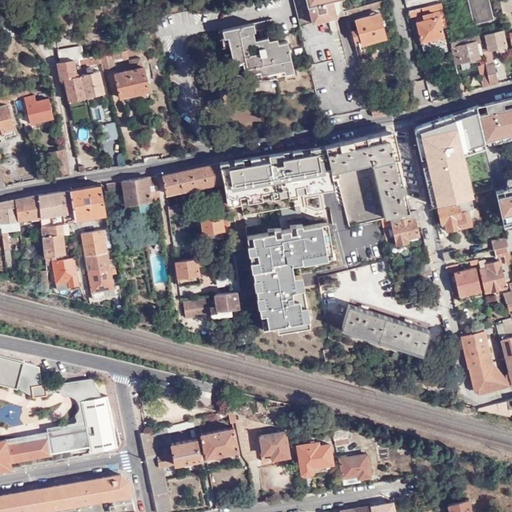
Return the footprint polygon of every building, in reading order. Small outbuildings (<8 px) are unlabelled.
[(293,0),(296,12),(309,9),(331,4),(334,17),(336,17),(332,0),(333,0),(293,0)] [(382,0),(356,7),(347,10),(350,26),(355,25),(354,18),(356,18),(355,14),(384,6),(382,0)] [(468,0),(474,23),(494,18),(494,15),(476,19),(471,0),(468,0)] [(471,0),(476,19),(494,15),(489,0),(471,0)] [(510,27),(511,26),(511,0),(500,0),(504,12),(506,12),(510,27)] [(447,27),(441,2),(426,6),(428,12),(422,14),(423,16),(416,18),(423,50),(447,44),(444,36),(442,37),(441,29),(447,27)] [(296,12),(299,26),(334,17),(331,4),(309,9),(296,12)] [(408,10),(410,17),(421,15),(419,8),(408,10)] [(352,31),(354,39),(360,37),(362,44),(386,37),(380,12),(375,13),(374,12),(371,13),(371,14),(356,19),(358,29),(352,31)] [(273,27),(271,18),(245,24),(221,30),(222,38),(226,37),(233,62),(240,61),(243,74),(258,70),(259,74),(282,69),(283,72),(292,70),(285,40),(277,42),(275,38),(267,40),(266,36),(255,39),(253,31),(273,27)] [(9,43),(18,37),(11,26),(2,32),(9,43)] [(483,51),(490,49),(499,47),(501,54),(508,53),(505,36),(510,35),(508,29),(498,31),(480,35),(481,42),(483,51)] [(450,42),(455,63),(480,57),(477,43),(481,42),(480,35),(455,41),(450,42)] [(57,50),(59,61),(77,59),(83,57),(81,46),(57,50)] [(140,53),(139,48),(125,51),(99,55),(101,64),(103,71),(114,69),(115,67),(113,60),(140,53)] [(486,64),(494,62),(490,49),(483,51),(486,64)] [(390,66),(399,64),(396,54),(388,56),(390,66)] [(83,57),(77,59),(79,68),(101,64),(99,55),(83,57)] [(149,91),(141,57),(131,60),(133,68),(115,72),(121,97),(149,91)] [(55,62),(59,80),(63,79),(70,109),(88,105),(86,98),(81,75),(79,68),(77,59),(59,61),(55,62)] [(330,62),(311,64),(312,75),(331,73),(330,62)] [(423,65),(427,80),(435,77),(431,62),(423,65)] [(490,86),(499,83),(494,62),(486,64),(487,73),(490,86)] [(81,75),(86,98),(104,94),(99,71),(93,72),(92,68),(87,69),(88,74),(81,75)] [(484,88),(490,86),(487,73),(480,75),(484,88)] [(416,105),(430,102),(426,79),(412,82),(416,105)] [(373,116),(391,113),(388,100),(378,102),(372,80),(364,82),(373,116)] [(462,94),(469,92),(468,88),(466,89),(464,82),(459,83),(462,94)] [(33,94),(24,97),(30,123),(53,118),(48,98),(36,101),(33,94)] [(400,111),(410,108),(407,95),(397,98),(400,111)] [(485,104),(476,107),(479,116),(493,113),(493,112),(498,111),(499,112),(504,111),(503,108),(511,105),(511,97),(489,102),(485,104)] [(0,131),(12,128),(5,104),(0,105),(0,131)] [(479,116),(485,141),(493,138),(511,134),(511,105),(503,108),(504,111),(499,112),(498,111),(493,112),(493,113),(479,116)] [(476,107),(418,125),(416,127),(415,129),(415,131),(415,133),(420,164),(426,163),(427,167),(422,168),(432,205),(437,204),(470,195),(474,194),(464,156),(487,150),(485,141),(476,107)] [(109,139),(118,137),(115,121),(106,124),(109,139)] [(380,219),(409,212),(404,189),(396,158),(399,157),(398,152),(394,136),(386,131),(357,136),(327,142),(335,180),(336,180),(348,227),(380,219)] [(219,163),(223,182),(228,207),(239,204),(238,197),(248,195),(250,204),(261,201),(260,195),(272,192),(274,201),(300,196),(303,212),(315,216),(326,214),(323,196),(332,194),(337,193),(335,180),(327,142),(319,143),(219,163)] [(48,153),(53,177),(70,174),(64,149),(48,153)] [(118,166),(125,165),(123,156),(117,158),(118,166)] [(219,163),(161,175),(165,194),(223,182),(219,163)] [(148,202),(158,200),(155,176),(122,180),(126,206),(137,204),(148,202)] [(69,189),(74,218),(105,214),(100,184),(69,189)] [(495,190),(503,224),(511,222),(511,191),(505,193),(504,188),(495,190)] [(67,222),(68,222),(72,221),(74,219),(74,218),(69,189),(61,191),(62,199),(67,222)] [(38,194),(40,213),(41,218),(41,226),(56,224),(52,200),(60,199),(59,191),(39,194),(38,194)] [(56,224),(62,223),(67,222),(62,199),(61,191),(59,191),(60,199),(52,200),(56,224)] [(15,199),(17,220),(41,218),(40,213),(38,194),(15,199)] [(470,195),(437,204),(441,222),(445,222),(447,231),(484,221),(481,207),(473,209),(470,195)] [(0,220),(1,226),(4,250),(9,248),(6,231),(19,230),(17,220),(15,199),(0,202),(0,220)] [(150,212),(148,202),(137,204),(139,214),(150,212)] [(380,219),(387,246),(391,245),(387,227),(392,226),(396,245),(408,243),(407,239),(419,236),(415,221),(419,220),(417,211),(409,212),(380,219)] [(223,231),(221,214),(199,217),(202,234),(223,231)] [(280,326),(282,333),(308,328),(300,280),(293,281),(290,267),(334,259),(327,223),(304,228),(303,223),(289,225),(290,229),(282,230),(282,227),(270,229),(272,233),(249,237),(265,329),(280,326)] [(42,227),(45,256),(66,253),(64,234),(62,224),(54,225),(42,227)] [(86,263),(108,258),(104,234),(109,233),(108,230),(81,233),(86,263)] [(492,240),(494,249),(509,246),(506,237),(492,240)] [(511,260),(509,246),(494,249),(496,257),(504,255),(506,264),(511,262),(511,260)] [(442,252),(444,261),(458,258),(456,249),(442,252)] [(45,261),(46,268),(49,267),(49,263),(51,263),(55,288),(78,285),(74,257),(45,261)] [(86,263),(87,270),(97,269),(98,271),(102,271),(102,268),(110,267),(109,261),(114,260),(113,257),(108,258),(86,263)] [(199,282),(195,259),(173,261),(177,286),(199,282)] [(478,268),(485,291),(506,287),(500,259),(484,263),(486,266),(478,268)] [(235,265),(238,284),(244,283),(241,264),(235,265)] [(418,276),(420,276),(431,273),(429,264),(415,267),(418,276)] [(97,269),(87,270),(92,298),(115,294),(111,270),(110,267),(102,268),(102,271),(98,271),(97,269)] [(474,267),(453,271),(459,294),(480,288),(474,267)] [(235,292),(182,299),(184,316),(188,315),(189,319),(201,318),(202,320),(218,318),(217,312),(238,309),(235,292)] [(409,358),(417,335),(397,328),(399,325),(392,323),(391,327),(353,316),(354,312),(348,310),(347,314),(335,310),(328,332),(409,358)] [(485,331),(461,336),(468,365),(471,364),(472,367),(475,369),(476,371),(479,370),(481,377),(472,380),(475,390),(479,393),(508,385),(505,374),(502,359),(493,361),(485,331)] [(511,372),(505,374),(508,385),(511,384),(511,335),(502,338),(507,357),(509,356),(511,372)] [(322,353),(330,351),(328,338),(320,340),(322,353)] [(35,363),(22,360),(27,386),(39,385),(35,364),(35,363)] [(471,364),(468,365),(472,380),(481,377),(479,370),(476,371),(475,369),(472,367),(471,364)] [(96,390),(92,385),(56,389),(59,414),(94,410),(98,406),(96,390)] [(235,390),(229,388),(227,410),(234,408),(235,390)] [(284,402),(264,397),(266,406),(285,406),(284,402)] [(511,400),(479,409),(511,416),(509,409),(511,407),(511,400)] [(193,419),(140,432),(157,511),(160,511),(171,510),(161,466),(201,458),(197,437),(171,443),(172,447),(157,450),(155,435),(194,426),(194,424),(193,419)] [(332,426),(334,437),(335,443),(349,441),(347,428),(344,429),(343,424),(332,426)] [(47,427),(47,432),(51,451),(62,450),(57,426),(47,427)] [(238,449),(233,427),(201,434),(206,456),(238,449)] [(260,452),(262,460),(288,456),(285,430),(271,433),(270,428),(263,429),(260,433),(262,451),(260,452)] [(0,469),(12,467),(11,461),(51,454),(51,451),(47,432),(0,440),(0,469)] [(335,470),(330,443),(319,444),(318,441),(314,441),(314,439),(301,441),(302,443),(297,444),(302,473),(326,469),(326,472),(332,471),(332,470),(335,470)] [(371,476),(368,454),(340,458),(344,483),(364,481),(363,477),(371,476)] [(135,511),(128,478),(120,474),(0,494),(0,511),(135,511)] [(446,511),(443,497),(422,502),(423,511),(446,511)] [(471,511),(470,499),(448,504),(451,511),(471,511)] [(370,511),(369,503),(347,507),(338,508),(339,511),(370,511)]
